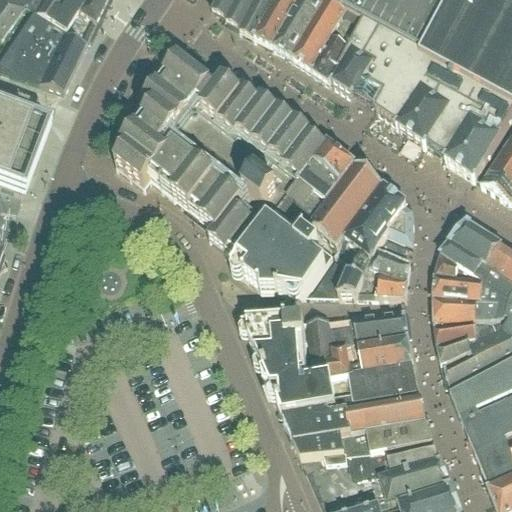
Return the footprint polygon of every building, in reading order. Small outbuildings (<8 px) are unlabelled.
[(5,0),(0,7),(0,48),(1,49),(24,16),(32,21),(0,67),(0,80),(62,100),(107,6),(98,0),(5,0)] [(240,40),(273,57),(306,0),(221,0),(212,19),(227,27),(226,29),(241,37),(240,40)] [(306,0),(273,57),(293,69),(332,0),(306,0)] [(349,59),(359,43),(342,32),(356,8),(342,0),(332,0),(293,69),(330,93),(350,59),(349,59)] [(445,170),(474,189),(511,125),(511,0),(342,0),(356,8),(342,32),(359,43),(362,45),(332,95),(351,107),(355,100),(367,106),(379,111),(376,119),(398,135),(396,137),(425,156),(426,153),(447,167),(445,170)] [(128,161),(116,176),(145,198),(151,190),(165,201),(215,240),(209,247),(238,270),(282,213),(302,188),(301,187),(326,154),(310,142),(312,140),(295,127),(294,128),(278,116),(277,117),(261,105),(259,109),(243,96),(239,101),(224,88),(217,98),(178,68),(144,112),(153,118),(123,157),(128,161)] [(0,195),(21,203),(45,139),(0,121),(0,195)] [(511,213),(511,211),(511,147),(482,194),(511,213)] [(309,234),(326,212),(325,211),(355,174),(328,153),(326,155),(326,154),(301,187),(302,188),(298,193),(282,213),(309,234)] [(309,234),(303,242),(333,266),(343,253),(384,196),(356,175),(326,212),(309,234)] [(406,213),(384,196),(343,253),(362,267),(370,273),(373,267),(388,244),(413,255),(412,219),(405,214),(406,213)] [(238,270),(232,278),(250,291),(261,300),(277,300),(277,305),(305,305),(333,266),(303,242),(309,234),(282,213),(238,270)] [(463,262),(511,294),(511,260),(502,254),(468,232),(452,251),(465,259),(463,262)] [(386,247),(378,260),(401,269),(407,256),(386,247)] [(440,265),(507,309),(508,304),(511,298),(511,294),(463,262),(465,259),(452,251),(446,258),(441,264),(440,265)] [(357,307),(368,307),(376,283),(408,294),(411,274),(401,269),(378,260),(373,267),(370,273),(367,281),(357,307)] [(504,328),(505,328),(506,325),(503,323),(507,309),(440,265),(435,288),(435,297),(435,309),(481,313),(499,314),(496,330),(504,328)] [(338,307),(357,307),(367,281),(370,273),(362,267),(350,281),(349,282),(338,307)] [(338,307),(349,282),(350,281),(335,269),(310,306),(338,307)] [(376,283),(368,307),(378,308),(406,308),(408,294),(376,283)] [(511,298),(508,304),(507,309),(503,323),(506,325),(505,328),(504,328),(502,340),(507,339),(511,345),(511,298)] [(435,333),(475,333),(483,333),(496,330),(499,314),(481,313),(435,309),(434,332),(434,333),(435,333)] [(374,325),(331,330),(332,358),(357,355),(408,346),(404,321),(374,325)] [(467,350),(475,348),(475,349),(483,345),(502,340),(504,328),(496,330),(483,333),(475,333),(475,336),(435,335),(434,336),(437,357),(467,348),(467,350)] [(308,332),(313,392),(334,388),(353,384),(353,383),(413,372),(408,347),(357,356),(357,355),(332,358),(331,330),(329,330),(308,332)] [(243,334),(284,431),(340,421),(334,388),(313,392),(313,393),(308,393),(304,332),(288,333),(288,331),(243,334)] [(471,361),(444,375),(449,397),(511,364),(511,345),(507,339),(502,340),(483,345),(475,349),(475,348),(468,350),(471,361)] [(442,375),(444,375),(471,361),(467,350),(438,358),(442,375)] [(511,369),(450,402),(462,431),(479,423),(511,408),(511,369)] [(334,388),(340,421),(347,420),(346,419),(420,406),(413,374),(353,384),(334,388)] [(284,431),(294,454),(426,432),(420,407),(347,420),(340,421),(284,431)] [(462,431),(474,463),(507,448),(506,444),(511,441),(511,408),(479,424),(462,431)] [(301,471),(349,463),(432,450),(426,432),(294,454),(301,471)] [(511,441),(506,444),(507,448),(474,463),(488,496),(511,485),(511,441)] [(432,450),(349,463),(352,482),(354,482),(361,485),(383,478),(385,483),(390,485),(390,484),(439,470),(433,453),(432,450)] [(305,472),(322,511),(400,511),(449,496),(440,471),(390,485),(385,483),(383,478),(361,485),(354,482),(352,482),(349,463),(301,471),(301,472),(302,472),(302,473),(305,472)] [(511,511),(511,488),(489,499),(493,511),(511,511)] [(455,511),(450,498),(408,511),(455,511)]
